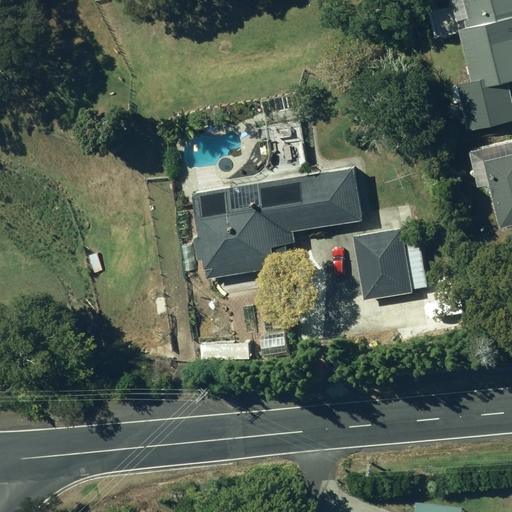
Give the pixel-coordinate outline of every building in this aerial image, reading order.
[(511,0),(471,0),(474,14),(470,16),(472,23),(467,24),(480,83),(511,76),(511,0)] [(454,3),(431,7),(436,39),(459,35),(454,3)] [(497,180),(507,224),(511,222),(511,139),(477,148),(486,183),(497,180)] [(211,256),(213,275),(282,263),(279,241),(299,238),(298,227),(370,215),(361,162),(200,189),(206,232),(201,233),(205,256),(211,256)] [(358,232),(369,297),(418,289),(407,224),(358,232)] [(178,395),(177,376),(152,378),(154,397),(178,395)]
